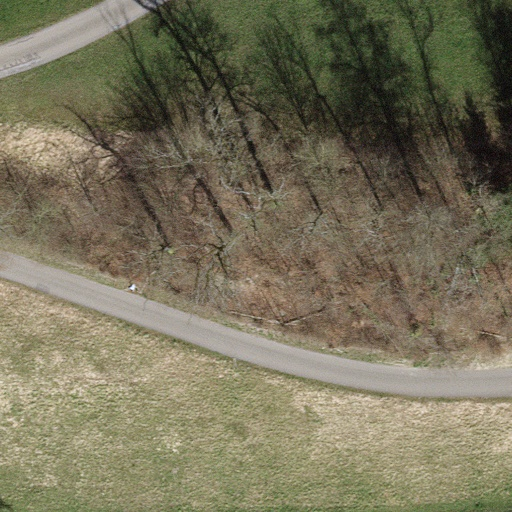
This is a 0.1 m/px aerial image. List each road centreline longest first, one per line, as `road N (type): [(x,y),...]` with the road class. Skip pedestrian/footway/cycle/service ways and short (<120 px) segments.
road 1 (residential): [(511,386),(492,390),(265,352),(0,258)]
road 2 (residential): [(138,0),(58,50),(0,60)]
